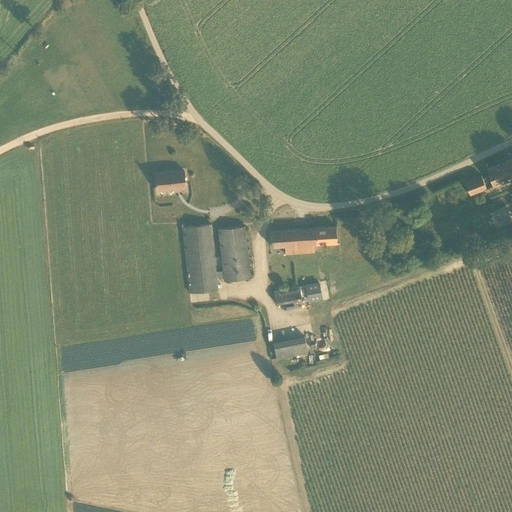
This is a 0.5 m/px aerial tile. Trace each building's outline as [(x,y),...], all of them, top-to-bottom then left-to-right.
[(511,179),(511,158),(495,166),(494,166),(487,169),(494,187),(511,179)] [(157,190),(186,187),(184,170),(156,174),(157,190)] [(470,196),(487,189),(482,175),(465,182),(470,196)] [(217,272),(211,224),(183,227),(190,293),(219,289),(218,278),(218,277),(225,276),(225,281),(251,278),(245,226),(219,229),(224,271),(217,272)] [(297,253),(315,252),(315,244),(337,243),(336,226),(295,229),(297,253)] [(297,253),(295,229),(271,231),(272,247),(285,246),(285,254),(297,253)] [(309,302),(322,299),(319,282),(306,285),(309,302)] [(278,305),(303,299),(300,285),(275,291),(278,305)] [(277,359),(308,353),(305,335),(273,341),(277,359)]
